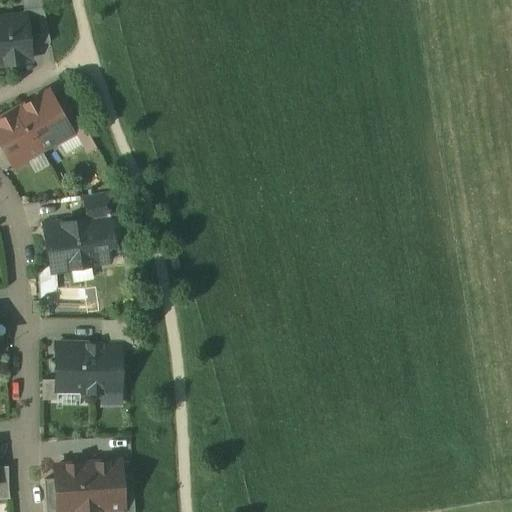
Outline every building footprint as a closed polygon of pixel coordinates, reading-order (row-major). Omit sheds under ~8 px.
[(43,8),(23,10),(23,15),(25,15),(28,45),(50,43),(43,8)] [(23,15),(0,17),(0,65),(12,65),(12,62),(30,60),(28,45),(25,15),(23,15)] [(49,92),(17,110),(40,150),(53,142),(54,144),(71,135),(72,134),(55,104),(49,92)] [(79,119),(68,96),(55,104),(72,134),(71,135),(85,128),(79,119)] [(40,150),(17,110),(0,119),(0,144),(12,165),(13,167),(27,159),(26,158),(40,150)] [(0,144),(0,170),(0,171),(12,165),(0,144)] [(115,191),(82,196),(86,220),(108,216),(108,218),(121,216),(115,191)] [(86,220),(62,224),(44,227),(52,271),(53,271),(53,267),(70,264),(71,267),(90,264),(107,261),(105,245),(112,244),(108,218),(108,216),(86,220)] [(132,320),(101,320),(101,344),(120,344),(120,349),(131,350),(132,320)] [(101,344),(56,344),(55,380),(55,392),(57,392),(119,392),(120,349),(120,344),(101,344)] [(55,380),(42,380),(42,400),(57,400),(57,392),(55,392),(55,380)] [(119,461),(55,466),(56,478),(58,511),(70,511),(120,509),(122,509),(120,474),(119,461)] [(7,466),(0,467),(0,499),(9,498),(8,487),(7,466)] [(134,511),(131,473),(120,474),(122,509),(120,509),(120,511),(134,511)] [(58,511),(56,478),(44,479),(45,511),(58,511)]
